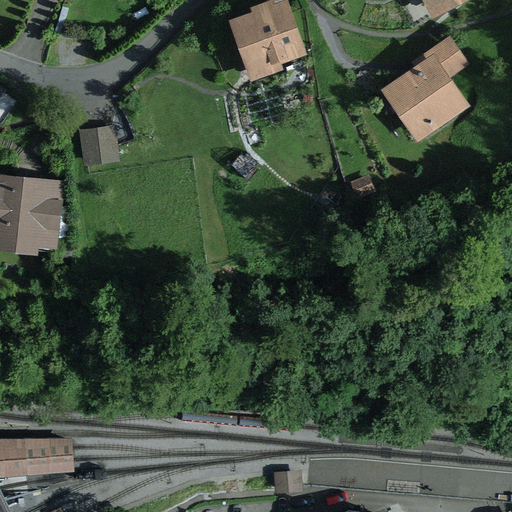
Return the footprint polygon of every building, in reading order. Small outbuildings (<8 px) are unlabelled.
[(433,0),(438,9),(456,0),(433,0)] [(241,20),(259,72),(278,66),(276,58),(300,50),(284,6),(241,20)] [(454,54),(433,68),(432,66),(389,96),(418,137),(460,108),(443,83),(464,69),(454,54)] [(0,120),(1,122),(15,101),(0,90),(0,120)] [(257,116),(254,129),(267,133),(270,120),(257,116)] [(385,133),(389,143),(401,138),(397,128),(385,133)] [(83,133),(86,160),(115,157),(111,129),(83,133)] [(65,189),(0,178),(0,243),(1,243),(1,239),(32,243),(32,236),(51,239),(56,201),(63,202),(65,189)] [(0,511),(0,471),(72,467),(72,459),(71,447),(71,439),(0,440),(0,511)] [(72,511),(166,511),(202,494),(177,459),(72,511)] [(298,474),(278,476),(279,488),(299,486),(298,474)]
